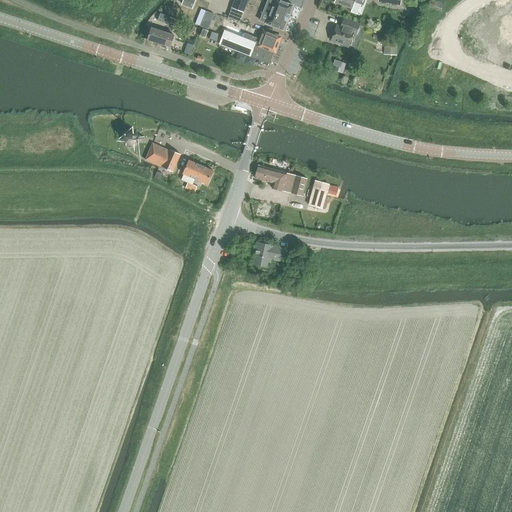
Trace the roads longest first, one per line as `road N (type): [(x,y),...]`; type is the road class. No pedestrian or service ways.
road 1 (tertiary): [(123,511),(223,223)]
road 2 (unclassified): [(223,223),(346,246),(511,245)]
road 3 (secondary): [(266,103),(0,18)]
road 4 (secondary): [(266,103),(426,149),(511,156)]
